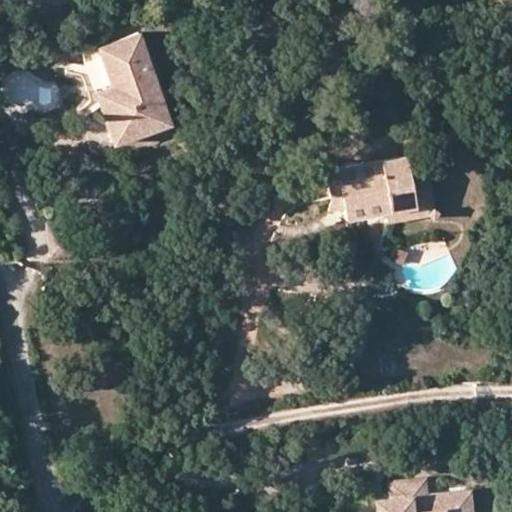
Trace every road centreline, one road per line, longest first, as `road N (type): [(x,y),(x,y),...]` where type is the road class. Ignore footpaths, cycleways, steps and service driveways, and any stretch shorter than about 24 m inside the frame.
road 1 (track): [(162,442),(432,394),(511,390)]
road 2 (track): [(137,457),(236,484),(340,464),(448,462)]
road 3 (residential): [(0,292),(44,511)]
